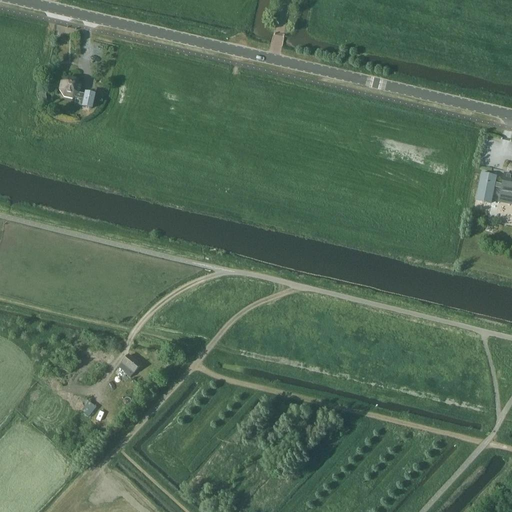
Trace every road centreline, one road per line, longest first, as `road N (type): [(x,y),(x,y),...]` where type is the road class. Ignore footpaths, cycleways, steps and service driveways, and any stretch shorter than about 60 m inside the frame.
road 1 (tertiary): [(511,115),(16,0)]
road 2 (track): [(511,449),(244,384),(195,364)]
road 3 (unclassified): [(511,337),(248,274)]
road 4 (track): [(195,364),(99,468),(106,476)]
road 5 (track): [(137,334),(0,300)]
road 6 (track): [(195,364),(249,305),(302,288)]
